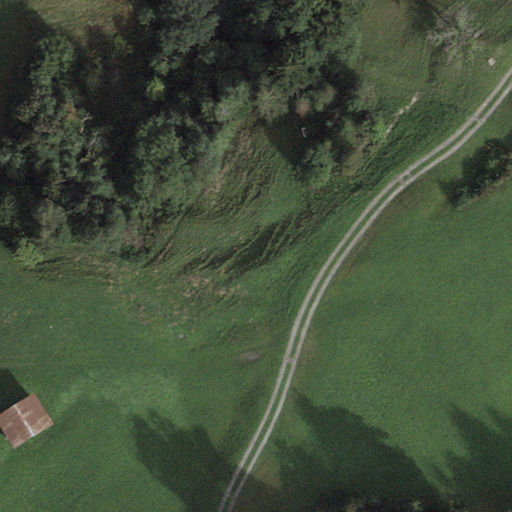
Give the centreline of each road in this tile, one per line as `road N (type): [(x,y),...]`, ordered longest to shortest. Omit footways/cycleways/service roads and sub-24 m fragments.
road 1 (track): [(225,511),(323,280),(401,181),(455,143),(511,78)]
road 2 (track): [(0,361),(188,369),(298,341)]
